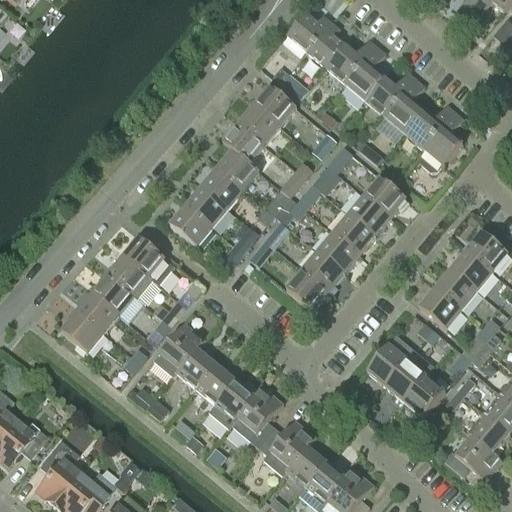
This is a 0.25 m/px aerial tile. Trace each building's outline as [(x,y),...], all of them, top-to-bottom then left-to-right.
[(3,0),(14,8),(20,0),(3,0)] [(483,0),(468,0),(462,9),(471,16),(483,0)] [(511,0),(483,0),(471,16),(479,23),(491,8),(503,18),(511,6),(511,0)] [(306,58),(330,29),(322,22),(317,28),(305,18),(286,41),(306,58)] [(499,31),(509,39),(511,35),(511,28),(506,24),(499,31)] [(306,58),(326,74),(345,52),(333,42),(338,36),(330,29),(306,58)] [(509,39),(499,31),(492,40),(502,48),(509,39)] [(326,74),(345,91),(377,53),(369,46),(356,61),(345,52),(326,74)] [(345,91),(365,107),(383,84),(372,75),(385,59),(377,53),(345,91)] [(281,88),(289,79),(281,72),(273,82),(281,88)] [(365,107),(384,123),(416,85),(407,78),(395,94),(383,84),(365,107)] [(289,79),(281,88),(289,95),(297,86),(289,79)] [(384,123),(404,139),(422,117),(411,108),(424,92),(416,85),(384,123)] [(253,111),(280,133),(296,114),(269,92),(253,111)] [(265,151),(280,133),(253,111),(238,129),(265,151)] [(404,139),(423,156),(454,118),(446,111),(433,126),(422,117),(404,139)] [(454,118),(423,156),(425,157),(419,164),(419,169),(430,178),(434,178),(441,171),(443,172),(462,150),(450,140),(463,125),(454,118)] [(238,129),(222,148),(259,178),(259,177),(250,170),(265,151),(238,129)] [(328,156),(335,147),(326,140),(319,149),(328,156)] [(357,154),(376,170),(382,163),(363,147),(357,154)] [(216,174),(243,197),(259,178),(222,148),(222,149),(231,156),(216,174)] [(327,171),(336,178),(351,159),(343,153),(327,171)] [(295,177),(304,184),(311,176),(302,169),(295,177)] [(336,178),(327,171),(320,180),(329,187),(336,178)] [(227,215),(243,197),(216,174),(200,193),(227,215)] [(304,184),(295,177),(280,195),(289,203),(304,184)] [(363,201),(390,223),(405,205),(379,183),(363,201)] [(212,234),(227,215),(200,193),(185,212),(212,234)] [(264,214),(273,222),(289,203),(280,195),(264,214)] [(296,209),(305,216),(312,207),(303,200),(296,209)] [(374,242),(390,223),(363,201),(348,220),(374,242)] [(305,216),(296,209),(288,217),(297,225),(305,216)] [(212,234),(185,212),(169,230),(196,253),(212,234)] [(273,222),(264,214),(257,223),(266,231),(273,222)] [(359,261),(374,242),(348,220),(332,239),(359,261)] [(233,252),(242,259),(258,240),(249,233),(233,252)] [(265,246),(274,253),(281,244),(272,237),(265,246)] [(465,257),(492,279),(508,259),(481,238),(465,257)] [(343,279),(359,261),(332,239),(316,258),(343,279)] [(122,262),(152,286),(158,291),(173,272),(138,243),(122,262)] [(274,253),(265,246),(257,255),(266,262),(274,253)] [(242,259),(233,252),(217,271),(226,279),(235,267),(242,259)] [(476,297),(492,279),(465,257),(450,275),(476,297)] [(327,298),(343,279),(316,258),(301,276),(327,298)] [(122,262),(107,280),(134,302),(137,305),(152,286),(122,262)] [(249,278),(253,273),(248,269),(244,274),(249,278)] [(461,316),(476,297),(450,275),(434,294),(461,316)] [(327,298),(301,276),(285,295),(312,317),(327,298)] [(107,280),(91,299),(118,321),(134,302),(107,280)] [(194,304),(195,302),(201,295),(192,288),(185,297),(194,304)] [(461,316),(434,294),(419,313),(445,335),(461,316)] [(103,340),(118,321),(91,299),(76,318),(103,340)] [(161,325),(170,333),(178,324),(159,309),(152,318),(161,325)] [(103,340),(76,318),(60,337),(87,359),(103,340)] [(483,333),(492,341),(493,339),(499,332),(490,324),(483,333)] [(170,333),(161,325),(154,334),(164,341),(170,333)] [(173,382),(175,380),(204,344),(185,328),(153,366),(173,382)] [(425,345),(432,336),(424,329),(417,337),(425,345)] [(492,341),(483,333),(476,341),(485,349),(492,341)] [(432,336),(425,345),(433,351),(441,343),(432,336)] [(483,353),(489,358),(500,345),(493,339),(492,341),(485,349),(485,350),(483,353)] [(385,393),(407,366),(415,357),(396,341),(388,351),(366,377),(385,393)] [(175,380),(194,396),(216,369),(197,354),(205,345),(204,344),(175,380)] [(489,358),(483,353),(471,366),(477,372),(489,358)] [(130,363),(139,371),(147,362),(138,354),(130,363)] [(463,376),(467,371),(471,366),(461,359),(453,369),(463,376)] [(139,371),(130,363),(123,372),(132,379),(139,371)] [(385,393),(403,408),(425,382),(407,366),(385,393)] [(236,386),(216,369),(194,396),(214,412),(236,386)] [(425,382),(403,408),(422,424),(444,398),(425,382)] [(456,397),(463,402),(474,389),(467,383),(456,397)] [(511,384),(499,400),(511,410),(511,384)] [(236,386),(214,412),(208,419),(227,435),(230,431),(262,393),(255,401),(236,386)] [(149,411),(155,404),(141,393),(136,399),(149,411)] [(258,454),(275,434),(267,428),(282,409),(262,393),(230,431),(258,454)] [(0,443),(14,426),(5,417),(13,408),(0,397),(0,443)] [(463,402),(456,397),(445,411),(451,416),(463,402)] [(511,410),(499,400),(483,419),(509,441),(511,437),(511,410)] [(160,426),(163,422),(169,416),(155,404),(149,411),(146,415),(160,426)] [(483,419),(467,438),(502,468),(502,467),(493,460),(509,441),(483,419)] [(188,443),(193,436),(180,425),(174,431),(188,443)] [(14,426),(0,443),(0,468),(6,474),(22,454),(31,461),(46,443),(30,429),(25,434),(14,426)] [(285,478),(314,442),(295,426),(283,441),(275,434),(258,454),(267,461),(263,466),(281,481),(284,477),(285,478)] [(502,468),(467,438),(467,439),(470,442),(454,461),(451,458),(444,467),(464,483),(470,475),(485,487),(502,468)] [(99,440),(91,449),(98,455),(105,446),(99,440)] [(285,478),(304,494),(327,467),(308,452),(315,443),(314,442),(285,478)] [(52,511),(79,480),(69,472),(77,461),(60,446),(40,470),(50,478),(34,497),(52,511)] [(206,464),(217,473),(226,462),(215,453),(206,464)] [(321,511),(324,510),(353,475),(353,474),(345,483),(327,467),(304,494),(298,501),(310,511),(321,511)] [(353,475),(324,510),(327,506),(333,511),(368,511),(361,506),(373,491),(353,475)] [(79,480),(52,511),(83,511),(87,508),(91,511),(99,511),(115,493),(97,477),(88,488),(79,480)] [(138,511),(125,501),(115,511),(138,511)] [(271,511),(283,511),(273,503),(268,509),(271,511)]
